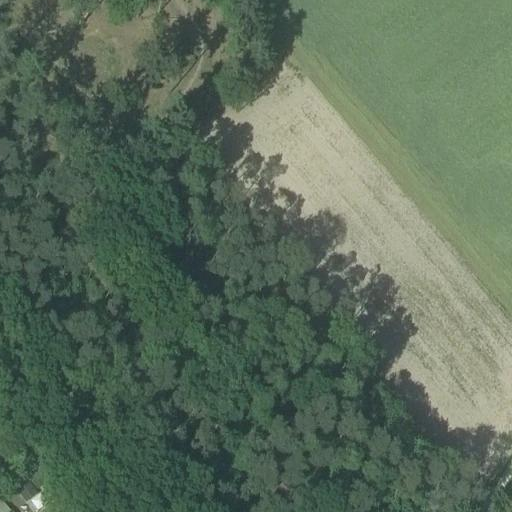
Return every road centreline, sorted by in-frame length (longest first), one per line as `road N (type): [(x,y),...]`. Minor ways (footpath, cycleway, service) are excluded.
road 1 (track): [(0,157),(303,511)]
road 2 (track): [(0,307),(28,360),(153,511)]
road 3 (track): [(157,128),(113,171),(68,187),(0,119)]
road 4 (track): [(12,132),(20,59),(39,14),(55,0)]
